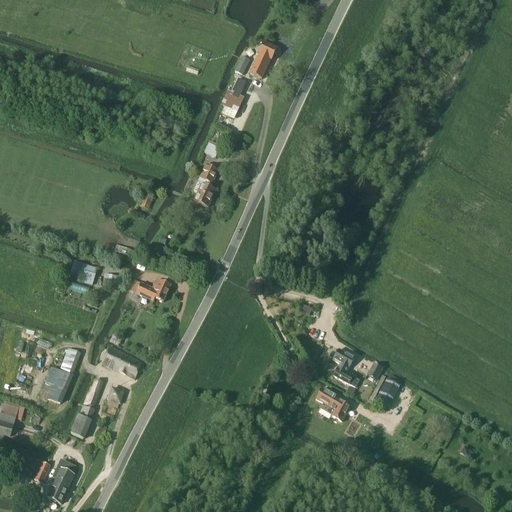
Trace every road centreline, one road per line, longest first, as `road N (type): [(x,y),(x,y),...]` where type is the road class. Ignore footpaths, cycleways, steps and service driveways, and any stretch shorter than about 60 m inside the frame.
road 1 (unclassified): [(98,511),(220,278),(348,0)]
road 2 (track): [(320,338),(331,316),(325,302),(260,286),(261,185)]
road 3 (track): [(74,511),(105,473),(128,385),(85,368)]
